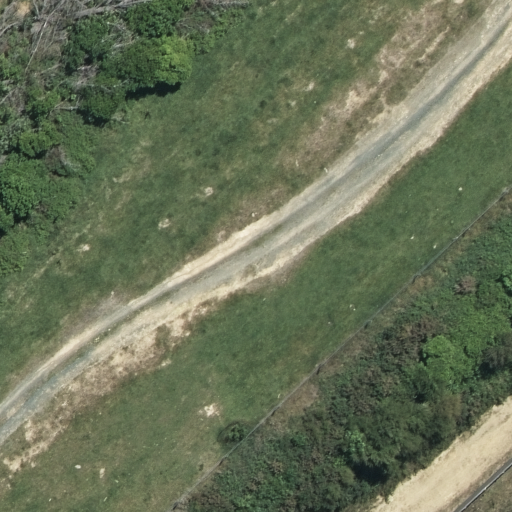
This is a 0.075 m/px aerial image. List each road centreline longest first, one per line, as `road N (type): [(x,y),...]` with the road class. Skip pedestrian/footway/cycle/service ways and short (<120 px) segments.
road 1 (track): [(511,19),(447,94),(285,233),(92,336),(0,433)]
road 2 (track): [(511,412),(403,511)]
